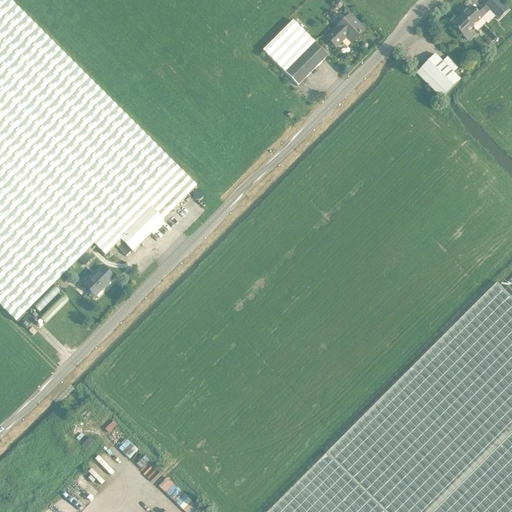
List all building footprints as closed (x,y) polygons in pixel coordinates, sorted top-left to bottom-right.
[(93,246),(109,229),(174,165),(8,0),(0,0),(0,306),(16,323),(93,246)] [(485,16),(485,15),(479,8),(474,12),(471,8),(467,12),(466,11),(462,15),(463,16),(461,17),(472,29),(485,16)] [(494,25),(499,20),(490,11),(485,15),(485,16),(494,25)] [(353,42),(364,31),(350,16),(327,39),(335,48),(347,36),(353,42)] [(461,17),(452,27),(463,38),(466,35),(471,40),(475,36),(470,31),(472,29),(461,17)] [(293,22),(263,52),(287,76),(317,46),(305,34),(293,22)] [(317,46),(287,76),(297,86),(298,87),(328,57),(322,51),(317,46)] [(452,74),(442,63),(435,56),(416,74),(441,100),(460,81),(452,74)] [(442,63),(452,74),(457,69),(447,58),(442,63)] [(120,240),(151,209),(163,221),(197,187),(174,165),(109,229),(93,246),(104,256),(115,245),(120,240)] [(164,222),(163,221),(151,209),(120,240),(123,243),(132,253),(164,222)] [(130,253),(122,244),(123,243),(120,240),(115,245),(126,257),(130,253)] [(90,261),(86,257),(81,261),(86,266),(90,261)] [(96,298),(114,279),(102,268),(84,286),(96,298)] [(269,511),(511,511),(511,299),(497,284),(269,511)] [(26,330),(38,318),(32,312),(20,324),(26,330)]
